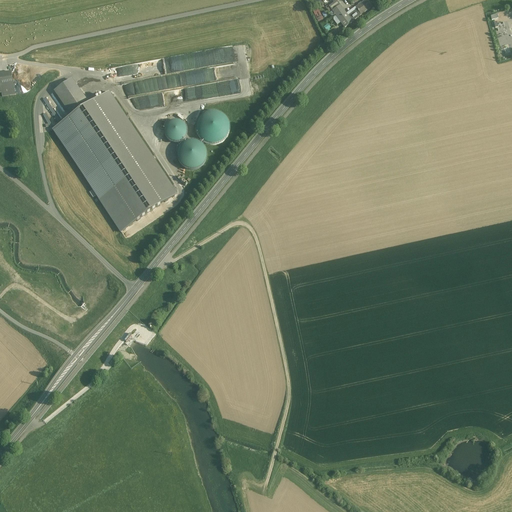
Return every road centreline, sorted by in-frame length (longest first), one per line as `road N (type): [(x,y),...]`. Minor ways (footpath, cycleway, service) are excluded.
road 1 (secondary): [(412,0),(319,69),(0,456)]
road 2 (track): [(158,264),(238,222),(256,235),(290,396),(267,482)]
road 3 (track): [(0,59),(266,0)]
road 4 (track): [(0,57),(102,79),(166,163)]
road 5 (track): [(138,289),(0,168)]
road 6 (track): [(58,217),(46,193),(34,111),(39,93),(67,71)]
